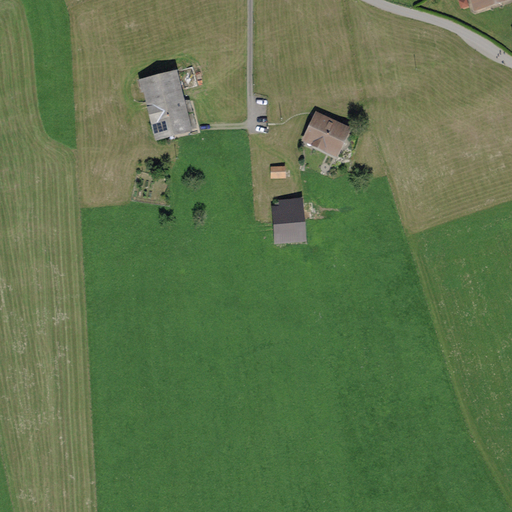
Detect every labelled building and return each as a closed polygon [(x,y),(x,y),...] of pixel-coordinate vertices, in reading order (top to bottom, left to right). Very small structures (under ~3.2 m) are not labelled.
[(180,106),(172,73),(140,81),(142,90),(148,88),(159,134),(194,126),(189,104),(180,106)] [(326,122),(317,117),(306,138),(316,143),(314,146),(333,155),(346,128),(327,119),(326,122)] [(284,168),(272,168),(272,178),(285,178),(284,168)] [(277,224),(300,222),(299,209),(299,199),(280,201),(281,210),(276,210),(277,224)] [(301,239),(300,222),(277,224),(278,240),(301,239)]
